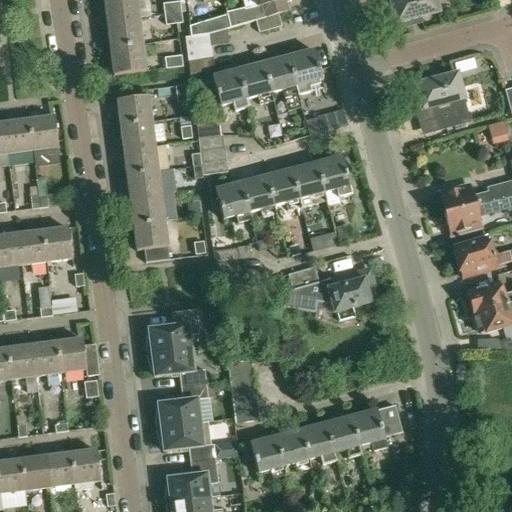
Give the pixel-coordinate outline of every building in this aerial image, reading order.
[(103,0),(106,24),(139,20),(136,0),(103,0)] [(231,30),(238,28),(256,23),(255,22),(278,16),(287,13),(285,2),(288,1),(288,0),(242,0),(245,11),(234,14),(226,16),(227,18),(231,30)] [(421,24),(422,23),(421,19),(439,14),(434,0),(390,0),(389,0),(392,9),(387,10),(392,26),(396,25),(420,19),(421,24)] [(164,5),(165,16),(181,14),(180,3),(164,5)] [(183,25),(181,14),(165,16),(166,27),(183,25)] [(255,22),(256,23),(258,32),(281,26),(278,16),(255,22)] [(106,24),(110,51),(142,47),(139,20),(106,24)] [(217,20),(190,28),(191,38),(210,35),(221,33),(217,20)] [(187,51),(212,48),(210,35),(191,38),(186,38),(187,51)] [(146,73),(142,47),(110,51),(113,77),(146,73)] [(189,63),(213,59),(212,48),(187,51),(189,63)] [(314,51),(289,58),(296,88),(298,96),(311,93),(324,89),(314,51)] [(182,57),(164,59),(166,70),(183,69),(182,57)] [(298,96),(296,88),(289,58),(263,64),(271,95),(282,92),(284,100),(298,96)] [(213,59),(189,63),(190,74),(215,71),(213,59)] [(454,65),(457,76),(477,71),(474,60),(454,65)] [(273,104),(271,95),(263,64),(238,71),(246,102),(258,99),(260,107),(273,104)] [(221,108),(232,105),(234,113),(248,110),(246,102),(238,71),(213,78),(221,108)] [(439,80),(438,76),(437,76),(438,81),(414,87),(415,87),(410,88),(414,104),(419,103),(421,112),(425,111),(427,122),(424,123),(424,124),(427,123),(431,135),(470,124),(457,75),(439,80)] [(185,86),(175,88),(177,104),(187,102),(185,86)] [(117,102),(120,125),(152,121),(149,98),(117,102)] [(53,119),(28,122),(32,154),(58,151),(53,119)] [(311,138),(322,134),(318,119),(306,122),(311,138)] [(120,125),(123,151),(155,147),(152,121),(120,125)] [(7,157),(32,154),(28,122),(3,125),(7,157)] [(191,128),(181,129),(182,141),(192,140),(191,128)] [(223,137),(198,140),(200,152),(225,149),(223,137)] [(126,177),(158,173),(155,147),(123,151),(126,177)] [(225,149),(200,152),(201,164),(226,161),(225,149)] [(191,157),(193,169),(201,168),(200,156),(191,157)] [(324,195),(326,203),(327,207),(339,204),(338,199),(352,196),(342,158),(315,165),(324,195)] [(201,164),(203,177),(228,174),(226,161),(201,164)] [(444,217),(511,198),(511,162),(510,163),(511,169),(511,183),(487,190),(488,194),(473,198),(470,188),(439,196),(444,217)] [(324,195),(315,165),(291,171),(299,201),(301,209),(326,203),(324,195)] [(201,168),(193,169),(194,181),(202,180),(201,168)] [(301,209),(299,201),(291,171),(265,178),(273,208),(286,205),(288,212),(301,209)] [(126,177),(130,202),(161,198),(158,173),(126,177)] [(265,178),(240,184),(248,215),(261,211),(263,219),(275,216),(273,208),(265,178)] [(39,198),(47,197),(45,181),(37,182),(39,198)] [(250,223),(248,215),(240,184),(215,191),(223,221),(235,218),(238,226),(250,223)] [(66,195),(47,197),(48,209),(67,207),(66,195)] [(47,197),(39,198),(40,210),(48,209),(47,197)] [(39,198),(31,199),(32,211),(40,210),(39,198)] [(130,202),(133,228),(165,224),(161,198),(130,202)] [(505,212),(511,209),(511,198),(444,217),(450,237),(482,229),(479,218),(505,212)] [(199,203),(187,205),(189,218),(201,217),(199,203)] [(170,262),(168,249),(165,224),(133,228),(136,253),(143,252),(145,265),(170,262)] [(350,225),(336,229),(339,245),(354,241),(350,225)] [(43,234),(47,265),(72,261),(68,230),(43,234)] [(22,268),(47,265),(43,234),(18,237),(22,268)] [(462,279),(511,264),(511,252),(494,258),(487,236),(484,237),(484,235),(452,244),(462,279)] [(0,270),(22,268),(18,237),(0,239),(0,270)] [(204,243),(193,245),(195,257),(205,255),(204,243)] [(238,250),(213,253),(214,266),(239,263),(238,250)] [(216,279),(241,276),(239,263),(214,266),(216,279)] [(327,283),(328,283),(321,285),(320,285),(316,270),(291,277),(295,291),(285,294),(283,310),(315,314),(317,304),(333,306),(335,313),(336,313),(339,323),(355,319),(352,309),(369,304),(368,301),(371,301),(368,290),(374,288),(371,277),(359,280),(360,283),(355,284),(353,276),(327,283)] [(83,275),(74,276),(75,289),(84,288),(83,275)] [(217,292),(243,289),(241,276),(216,279),(217,292)] [(473,316),(511,304),(511,293),(503,297),(500,286),(468,295),(468,294),(466,295),(468,301),(464,302),(467,313),(471,312),(473,316)] [(511,304),(473,316),(473,318),(476,317),(481,335),(511,326),(508,316),(511,314),(511,304)] [(41,320),(53,318),(51,308),(40,309),(41,320)] [(147,356),(190,350),(189,337),(199,336),(196,311),(171,315),(173,329),(149,332),(149,338),(147,338),(146,350),(147,356)] [(2,313),(3,315),(4,324),(16,322),(14,312),(2,313)] [(82,341),(57,344),(61,375),(87,372),(87,379),(99,377),(95,347),(83,348),(82,341)] [(36,379),(61,375),(57,344),(32,347),(36,379)] [(11,382),(25,380),(26,394),(38,392),(36,379),(32,347),(7,350),(11,382)] [(0,351),(0,383),(11,382),(7,350),(0,351)] [(190,350),(147,356),(147,361),(151,373),(153,372),(154,379),(179,376),(180,389),(206,386),(204,372),(193,373),(190,350)] [(227,364),(228,377),(254,374),(252,361),(227,364)] [(228,377),(230,389),(255,386),(254,374),(228,377)] [(96,382),(84,384),(86,400),(98,399),(96,382)] [(182,403),(174,404),(158,406),(159,413),(156,413),(155,425),(156,430),(200,425),(197,402),(208,400),(206,386),(180,389),(182,403)] [(231,401),(257,398),(255,386),(230,389),(231,401)] [(231,401),(233,413),(258,410),(257,398),(231,401)] [(359,448),(371,445),(373,454),(387,450),(383,438),(400,433),(393,407),(376,411),(351,418),(359,448)] [(258,410),(233,413),(234,425),(260,422),(258,410)] [(415,412),(406,415),(410,430),(419,427),(415,412)] [(361,457),(359,448),(351,418),(326,425),(334,455),(346,451),(349,461),(361,457)] [(200,425),(156,430),(157,436),(160,447),(163,447),(164,453),(180,451),(188,450),(189,454),(190,464),(215,461),(213,447),(210,447),(208,424),(200,425)] [(54,427),(56,435),(68,434),(67,425),(54,427)] [(336,463),(334,455),(326,425),(300,432),(308,461),(320,458),(323,467),(336,463)] [(26,426),(17,427),(19,440),(27,439),(26,426)] [(308,461),(300,432),(275,438),(283,468),(308,461)] [(275,438),(250,445),(258,475),(270,472),(273,480),(285,477),(283,468),(275,438)] [(92,491),(91,485),(100,483),(96,452),(71,456),(75,487),(76,493),(92,491)] [(49,490),(75,487),(71,456),(45,459),(49,490)] [(49,490),(45,459),(20,463),(24,493),(49,490)] [(192,478),(183,479),(167,481),(168,487),(165,488),(165,500),(165,505),(209,500),(207,486),(218,485),(215,461),(190,464),(192,478)] [(0,496),(24,493),(20,463),(0,465),(0,496)] [(113,495),(106,496),(107,508),(115,507),(113,495)] [(221,511),(215,511),(210,511),(209,500),(165,505),(166,510),(166,511),(221,511)]
